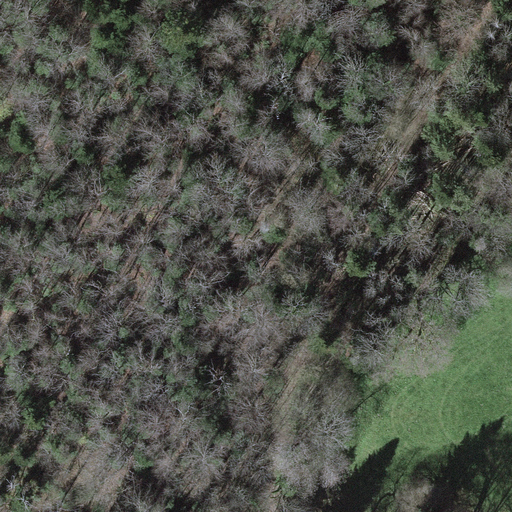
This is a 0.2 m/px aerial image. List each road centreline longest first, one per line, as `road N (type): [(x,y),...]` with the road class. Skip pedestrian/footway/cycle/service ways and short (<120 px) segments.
road 1 (track): [(478,0),(449,78),(285,375)]
road 2 (track): [(280,511),(285,375)]
